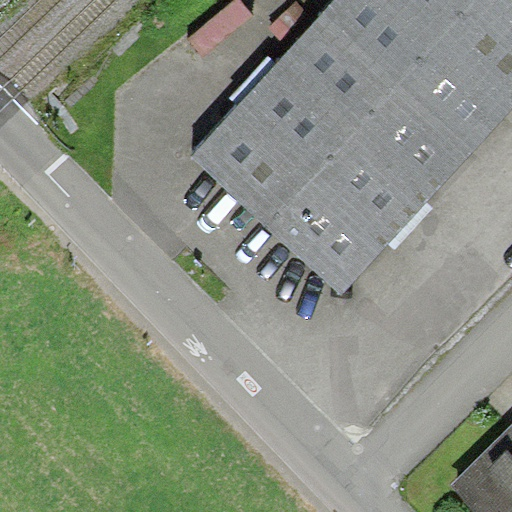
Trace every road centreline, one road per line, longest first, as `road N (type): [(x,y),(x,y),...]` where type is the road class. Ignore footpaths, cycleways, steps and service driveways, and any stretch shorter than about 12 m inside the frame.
road 1 (residential): [(0,119),(331,463)]
road 2 (residential): [(511,297),(331,463)]
